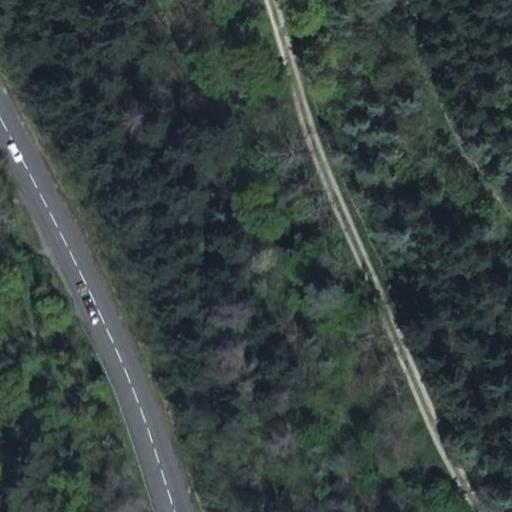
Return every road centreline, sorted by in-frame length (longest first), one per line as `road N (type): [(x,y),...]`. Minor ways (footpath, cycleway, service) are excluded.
road 1 (track): [(480,511),(464,493),(262,0)]
road 2 (secondary): [(0,119),(135,395),(176,511)]
